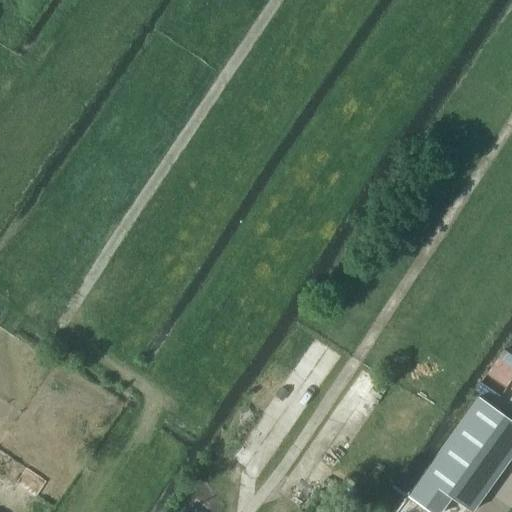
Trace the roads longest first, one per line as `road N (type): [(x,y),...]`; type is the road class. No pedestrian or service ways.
road 1 (track): [(277,0),(59,318),(156,403),(81,511)]
road 2 (track): [(511,121),(252,511)]
